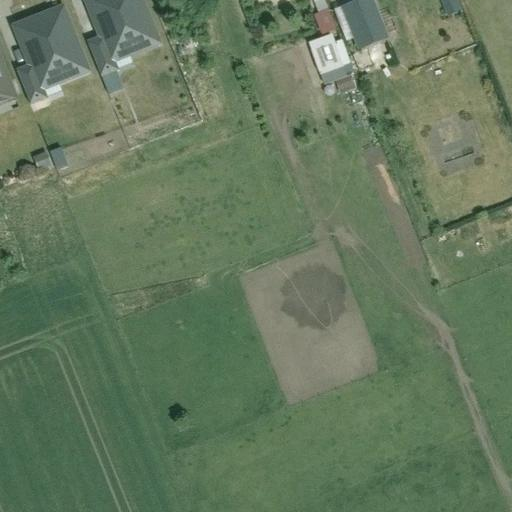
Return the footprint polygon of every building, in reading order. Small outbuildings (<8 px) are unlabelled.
[(144,0),(82,0),(96,37),(88,40),(103,79),(119,73),(115,62),(161,45),(144,0)] [(324,0),(319,0),(310,3),(322,34),(336,29),(324,0)] [(389,41),(372,0),(362,0),(340,9),(357,53),(389,41)] [(64,5),(10,25),(24,64),(16,67),(30,106),(47,100),(43,89),(89,72),(64,5)] [(336,31),(306,43),(323,85),(352,73),(336,31)] [(0,52),(0,109),(18,103),(0,52)] [(336,79),(339,92),(354,88),(352,75),(336,79)]
